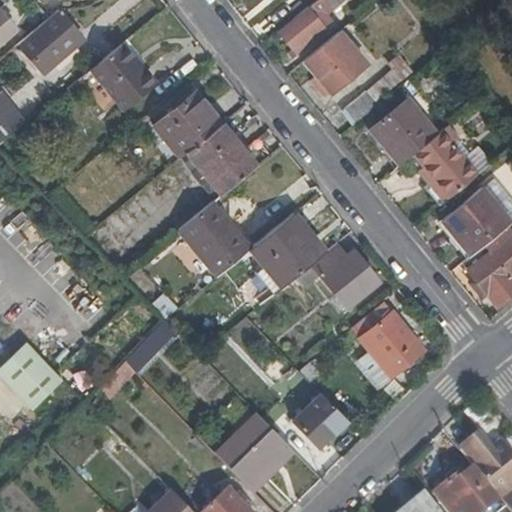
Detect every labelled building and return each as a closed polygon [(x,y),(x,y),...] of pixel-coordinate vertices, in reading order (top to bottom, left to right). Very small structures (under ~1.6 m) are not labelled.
[(342,0),(320,0),(322,3),(325,0),(332,8),(342,0)] [(315,16),(307,6),(294,16),(295,17),(278,31),(288,43),(293,49),(296,53),(333,23),(323,10),(315,16)] [(0,42),(15,31),(0,12),(0,42)] [(73,42),(52,20),(22,46),(43,69),(73,42)] [(361,66),(335,33),(301,60),(314,76),(328,92),(329,93),(361,66)] [(293,49),(288,43),(284,47),(288,53),(293,49)] [(145,76),(119,44),(87,70),(113,102),(145,76)] [(390,93),(412,76),(396,57),(384,66),(389,71),(379,80),(390,93)] [(322,97),(328,92),(314,76),(309,80),(322,97)] [(354,122),(390,93),(379,80),(365,91),(364,90),(342,108),(343,109),(354,122)] [(177,151),(217,118),(194,91),(154,124),(177,151)] [(0,141),(3,139),(22,123),(24,122),(0,94),(0,141)] [(409,155),(436,133),(407,98),(370,128),(398,164),(409,155)] [(338,113),(349,126),(354,122),(343,109),(338,113)] [(255,164),(217,118),(177,151),(179,154),(185,149),(191,156),(186,161),(193,170),(199,166),(207,175),(201,180),(209,189),(214,185),(221,192),(255,164)] [(22,123),(3,139),(14,150),(32,136),(22,123)] [(511,145),(511,126),(500,136),(509,147),(511,145)] [(456,143),(443,127),(436,133),(409,155),(421,169),(429,178),(424,183),(440,203),(475,175),(451,147),(456,143)] [(416,173),(424,183),(429,178),(421,169),(416,173)] [(506,224),(511,218),(511,206),(492,181),(480,191),(506,224)] [(502,227),(506,224),(480,191),(438,225),(465,257),(502,227)] [(212,278),(247,249),(209,202),(173,231),(212,278)] [(291,277),(319,254),(288,215),(247,249),(278,288),(291,277)] [(465,257),(460,261),(496,306),(511,292),(511,276),(511,275),(511,239),(502,227),(465,257)] [(343,257),(332,244),(319,254),(291,277),(300,289),(316,276),(344,309),(378,280),(353,250),(343,257)] [(149,304),(163,318),(172,310),(159,295),(149,304)] [(385,299),(347,329),(353,336),(390,306),(385,299)] [(359,340),(389,378),(422,351),(392,313),(359,340)] [(170,337),(176,331),(163,318),(124,359),(133,369),(167,334),(170,337)] [(104,399),(133,369),(124,360),(95,390),(104,399)] [(362,377),(349,386),(365,408),(377,400),(362,377)] [(345,419),(319,392),(291,420),(313,442),(328,427),(333,431),(345,419)] [(278,463),(291,449),(254,411),(213,452),(247,486),(275,458),(278,463)] [(481,434),(461,450),(481,474),(498,495),(501,498),(511,489),(511,457),(498,441),(492,447),(481,434)] [(247,486),(251,490),(278,463),(275,458),(247,486)] [(494,498),(498,495),(481,474),(472,481),(462,469),(453,467),(444,475),(446,482),(433,493),(449,511),(494,511),(501,507),(494,498)] [(85,511),(99,499),(73,472),(56,488),(78,511),(85,511)] [(197,511),(249,511),(225,486),(197,511)] [(192,511),(168,488),(143,511),(192,511)] [(511,511),(511,489),(501,498),(511,511)] [(440,511),(424,492),(400,511),(440,511)]
